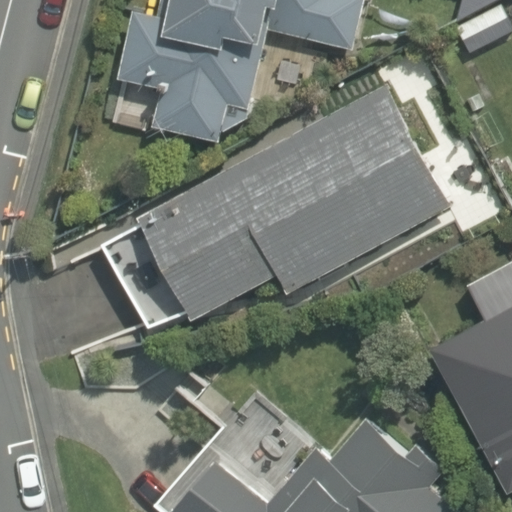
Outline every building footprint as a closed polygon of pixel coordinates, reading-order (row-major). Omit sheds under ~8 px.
[(361,0),(165,0),(163,18),(137,14),(126,77),(158,83),(151,125),(229,139),(248,33),(352,51),(361,0)] [(511,30),(511,13),(503,0),(488,0),(459,19),(479,51),(511,30)] [(279,271),(290,292),(451,205),(419,145),(434,137),(413,97),(398,105),(386,83),(101,235),(155,337),(279,271)] [(511,304),(435,345),(446,365),(494,457),(511,489),(511,488),(511,304)] [(470,511),(428,482),(441,464),(365,411),(336,454),(316,440),(276,496),(219,456),(181,509),(184,511),(470,511)]
